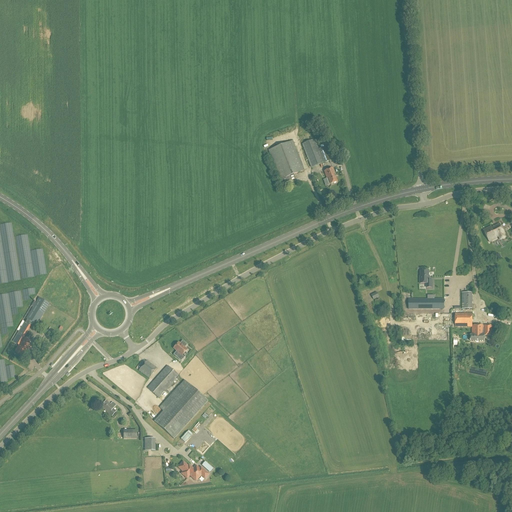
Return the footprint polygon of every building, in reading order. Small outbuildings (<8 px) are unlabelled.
[(318,150),(314,140),(302,144),(311,168),(329,161),(324,148),(318,150)] [(282,184),(291,181),(290,176),(304,171),(292,142),(269,151),(282,184)] [(337,182),(335,175),(332,168),(324,172),(327,179),(328,178),(330,185),(333,183),(334,184),(336,183),(336,182),(337,182)] [(504,234),(499,224),(491,228),(491,227),(483,231),(489,242),(497,239),(496,238),(498,237),(500,240),(505,238),(503,234),(504,234)] [(429,277),(428,277),(428,271),(420,271),(420,277),(420,284),(426,284),(426,288),(432,288),(432,281),(429,281),(429,277)] [(462,309),(472,309),(472,293),(462,293),(462,309)] [(50,304),(39,297),(36,303),(34,302),(31,306),(33,307),(27,318),(26,318),(27,317),(26,317),(31,309),(29,308),(21,321),(23,323),(25,324),(24,324),(23,324),(13,342),(19,346),(15,352),(25,358),(34,344),(24,338),(31,326),(30,326),(34,324),(37,326),(50,304)] [(409,309),(444,309),(444,300),(409,300),(409,309)] [(472,326),(472,314),(455,314),(455,327),(472,327),(472,333),(470,333),(470,335),(470,342),(484,342),(484,339),(485,338),(485,337),(484,336),(495,336),(495,331),(492,331),(492,326),(472,326)] [(181,362),(182,360),(184,358),(182,356),(187,350),(185,348),(187,345),(182,341),(180,344),(179,343),(173,349),(176,351),(173,355),(181,362)] [(149,379),(157,368),(146,361),(139,371),(149,379)] [(167,366),(147,389),(158,398),(168,387),(178,376),(167,366)] [(208,401),(188,384),(184,380),(179,387),(178,386),(159,408),(163,412),(154,422),(174,439),(208,401)] [(111,406),(106,401),(101,407),(107,412),(106,412),(112,417),(116,412),(113,409),(116,406),(113,403),(111,406)] [(137,439),(137,430),(123,430),(123,439),(137,439)] [(145,451),(155,451),(155,439),(144,439),(145,451)] [(190,469),(183,462),(178,468),(184,473),(184,475),(183,476),(187,479),(190,476),(191,477),(193,478),(195,478),(197,478),(199,478),(200,476),(201,476),(205,479),(209,475),(201,468),(199,469),(198,468),(197,469),(195,469),(194,468),(193,469),(191,467),(190,469)]
